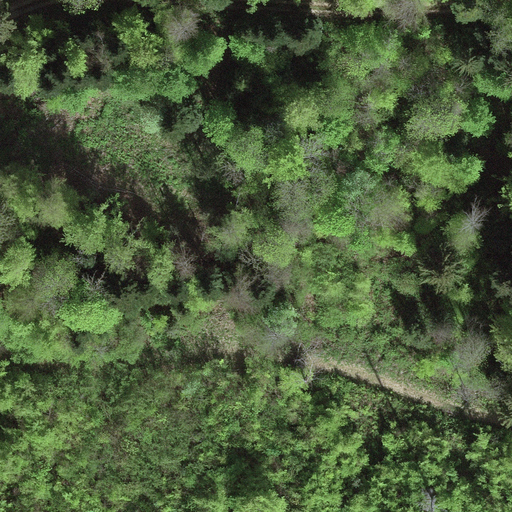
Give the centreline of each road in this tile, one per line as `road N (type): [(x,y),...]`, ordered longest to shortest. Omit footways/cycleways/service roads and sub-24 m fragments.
road 1 (track): [(0,360),(48,367),(242,355),(327,365),(511,421)]
road 2 (track): [(511,4),(335,8),(220,0)]
